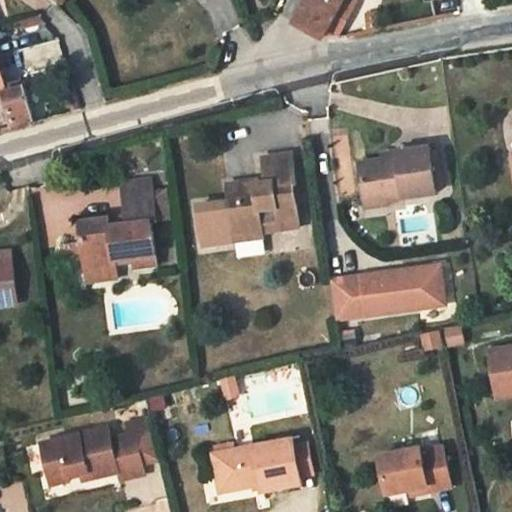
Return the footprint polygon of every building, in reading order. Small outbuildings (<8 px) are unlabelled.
[(48,0),(60,11),(70,0),(48,0)] [(314,0),(303,26),(331,38),(348,0),(314,0)] [(348,0),(331,38),(333,39),(345,37),(361,0),(348,0)] [(1,95),(16,92),(14,82),(0,83),(1,91),(1,95)] [(7,134),(34,128),(23,90),(16,92),(1,95),(7,134)] [(426,146),(413,147),(414,156),(397,159),(398,165),(359,171),(364,206),(386,204),(386,209),(436,201),(430,155),(428,155),(426,146)] [(396,149),(397,159),(414,156),(413,147),(396,149)] [(254,186),(237,188),(238,205),(228,207),(232,241),(261,238),(259,216),(275,215),(277,238),(297,235),(292,192),(296,192),(292,161),(261,163),(264,188),(255,189),(254,186)] [(111,219),(81,222),(80,222),(83,243),(84,252),(86,271),(116,268),(115,262),(137,260),(138,269),(139,269),(157,268),(152,225),(157,225),(156,218),(171,217),(168,187),(154,188),(154,187),(152,187),(152,183),(154,182),(153,175),(123,178),(127,217),(127,219),(111,221),(111,219)] [(226,189),(228,207),(238,205),(237,188),(226,189)] [(387,213),(386,209),(386,204),(364,206),(366,216),(387,213)] [(262,247),(261,238),(232,241),(233,250),(262,247)] [(83,243),(63,245),(64,254),(84,252),(83,243)] [(0,264),(0,310),(22,306),(13,262),(0,264)] [(437,266),(428,268),(434,307),(443,306),(437,266)] [(116,280),(116,268),(86,271),(88,283),(116,280)] [(392,273),(326,283),(332,323),(434,307),(428,268),(398,272),(399,276),(393,277),(392,273)] [(349,333),(336,335),(339,349),(351,348),(349,333)] [(511,347),(492,351),(499,398),(511,395),(511,347)] [(229,379),(218,382),(222,401),(233,398),(229,379)] [(122,426),(125,437),(132,435),(139,467),(156,462),(146,421),(122,426)] [(105,430),(37,447),(46,480),(63,476),(64,479),(78,476),(84,474),(86,482),(115,474),(107,441),(105,430)] [(125,437),(115,439),(125,481),(142,477),(139,467),(132,435),(125,437)] [(115,439),(107,441),(115,474),(117,483),(125,481),(115,439)] [(214,455),(211,456),(216,481),(226,479),(229,492),(258,486),(260,493),(299,485),(297,476),(291,449),(290,441),(232,452),(214,455)] [(212,448),(214,455),(232,452),(230,445),(212,448)] [(306,447),(291,449),(297,476),(312,473),(306,447)] [(422,449),(379,457),(387,495),(410,490),(429,486),(430,492),(453,488),(445,448),(423,452),(422,449)] [(64,479),(63,476),(46,480),(47,487),(65,484),(64,479)] [(226,479),(216,481),(218,494),(229,492),(226,479)] [(429,486),(410,490),(412,496),(430,492),(429,486)]
